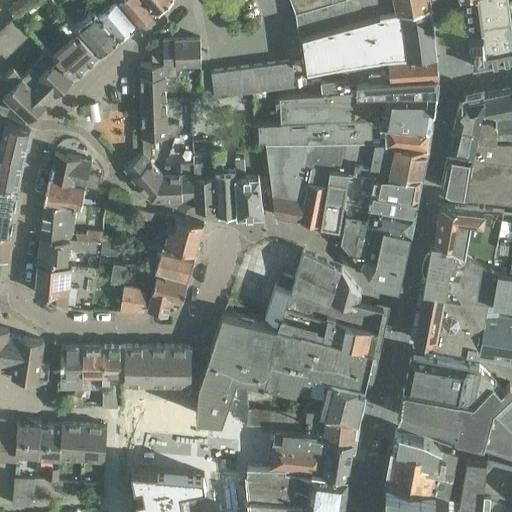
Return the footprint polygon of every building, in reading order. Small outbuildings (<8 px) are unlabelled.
[(17,0),(9,7),(16,14),(17,16),(36,0),(17,0)] [(100,8),(97,12),(119,39),(137,24),(118,0),(115,0),(102,11),(100,8)] [(118,0),(137,24),(156,10),(147,0),(118,0)] [(147,0),(156,10),(168,0),(147,0)] [(291,0),(296,11),(335,0),(291,0)] [(335,0),(296,11),(299,34),(378,12),(397,8),(394,0),(335,0)] [(394,0),(397,8),(431,3),(430,0),(394,0)] [(511,0),(466,0),(469,27),(467,25),(466,26),(469,28),(470,41),(467,44),(469,45),(470,44),(471,44),(473,65),(511,57),(511,0)] [(343,61),(368,57),(437,51),(431,3),(397,8),(378,12),(299,34),(304,68),(343,61)] [(77,20),(73,24),(79,31),(99,54),(119,39),(97,12),(95,10),(79,23),(77,20)] [(17,16),(16,14),(0,28),(0,49),(6,57),(33,32),(29,27),(28,28),(17,16)] [(72,35),(52,53),(74,76),(99,54),(79,31),(73,24),(66,17),(61,22),(72,35)] [(164,50),(152,50),(152,62),(177,62),(177,63),(201,62),(200,37),(197,37),(163,38),(164,50)] [(49,49),(22,74),(48,101),(53,96),(74,76),(52,53),(49,49)] [(348,65),(349,78),(438,73),(437,51),(368,57),(369,64),(348,65)] [(292,59),(278,61),(282,86),(295,85),(292,59)] [(278,61),(265,62),(268,88),(282,86),(278,61)] [(142,63),(140,63),(141,99),(166,99),(165,75),(177,75),(177,63),(177,62),(152,62),(142,63)] [(265,62),(252,64),(255,90),(268,88),(265,62)] [(252,64),(238,66),(241,92),(255,90),(252,64)] [(12,83),(3,91),(11,99),(28,117),(29,118),(48,101),(22,74),(14,66),(4,74),(12,83)] [(238,66),(224,68),(228,93),(241,92),(238,66)] [(228,93),(224,68),(211,69),(214,95),(228,93)] [(321,82),(322,92),(332,91),(392,88),(436,88),(438,73),(349,78),(332,80),(321,82)] [(0,74),(0,87),(3,91),(12,83),(4,74),(2,76),(0,74)] [(511,86),(483,92),(480,113),(495,109),(499,132),(511,133),(511,86)] [(280,95),(281,120),(331,118),(362,118),(430,125),(436,88),(392,88),(332,91),(322,92),(323,92),(280,95)] [(458,101),(449,146),(511,153),(511,133),(499,132),(495,109),(480,113),(483,92),(462,96),(458,101)] [(166,99),(141,99),(142,136),(151,136),(193,134),(193,121),(167,122),(166,99)] [(270,139),(270,140),(305,140),(378,139),(386,139),(427,144),(430,125),(362,118),(331,118),(281,120),(253,121),(254,139),(270,139)] [(0,148),(0,152),(23,160),(30,129),(6,121),(1,148),(0,148)] [(143,150),(124,166),(152,198),(163,173),(150,157),(152,155),(151,136),(142,136),(143,150)] [(276,215),(301,219),(311,166),(319,168),(334,169),(422,173),(427,144),(386,139),(378,139),(305,140),(270,140),(266,140),(276,215)] [(215,175),(215,208),(216,212),(238,211),(236,168),(223,168),(223,164),(219,164),(219,159),(225,159),(225,146),(219,146),(219,143),(214,143),(215,175)] [(449,189),(511,195),(511,153),(449,146),(444,167),(440,185),(449,189)] [(0,184),(18,188),(23,160),(0,152),(0,184)] [(56,152),(49,175),(85,184),(85,183),(97,186),(101,173),(89,170),(91,159),(56,152)] [(195,209),(215,208),(215,175),(204,175),(204,156),(198,156),(198,153),(193,153),(193,161),(195,198),(195,209)] [(235,155),(236,168),(238,211),(263,211),(258,173),(244,174),(244,155),(235,155)] [(163,173),(152,198),(195,198),(193,161),(180,161),(180,173),(163,173)] [(301,219),(320,223),(327,184),(317,182),(319,168),(311,166),(301,219)] [(320,223),(345,227),(349,198),(415,209),(418,193),(422,173),(334,169),(319,168),(317,182),(327,184),(320,223)] [(49,175),(44,202),(75,204),(80,205),(85,184),(49,175)] [(0,208),(14,211),(18,188),(0,184),(0,208)] [(349,198),(345,227),(372,232),(374,221),(411,227),(415,209),(349,198)] [(441,201),(435,237),(446,238),(459,245),(493,262),(503,208),(441,201)] [(44,202),(40,234),(96,238),(102,239),(103,228),(86,227),(86,231),(72,230),(75,204),(44,202)] [(0,231),(10,233),(14,211),(0,208),(0,231)] [(164,222),(159,243),(195,251),(204,222),(176,216),(173,224),(164,222)] [(372,232),(345,227),(343,238),(377,276),(396,280),(398,279),(400,278),(411,227),(374,221),(372,232)] [(0,254),(2,255),(2,256),(8,256),(10,233),(0,231),(0,254)] [(96,238),(40,234),(38,258),(67,261),(69,246),(74,247),(75,241),(79,242),(78,247),(101,249),(102,239),(96,238)] [(432,237),(427,285),(428,285),(486,296),(484,309),(511,314),(511,267),(509,267),(509,268),(498,265),(492,263),(493,262),(459,245),(446,238),(435,237),(433,236),(432,237)] [(117,240),(102,239),(101,249),(100,259),(115,260),(117,240)] [(155,270),(157,270),(188,279),(195,251),(159,243),(151,241),(150,247),(160,250),(155,270)] [(328,300),(329,298),(340,266),(303,250),(292,287),(328,300)] [(35,290),(66,308),(70,264),(38,262),(35,290)] [(349,297),(358,299),(360,290),(340,266),(329,298),(347,302),(349,297)] [(151,292),(148,311),(156,311),(167,311),(171,298),(182,301),(188,279),(157,270),(151,292)] [(279,325),(373,348),(383,305),(358,299),(349,297),(347,302),(329,298),(328,300),(292,287),(278,282),(267,311),(273,317),(280,320),(279,325)] [(120,310),(132,311),(136,287),(124,285),(120,310)] [(436,343),(511,356),(511,314),(484,309),(486,296),(428,285),(427,285),(418,335),(429,337),(436,343)] [(136,287),(132,311),(144,311),(147,290),(136,287)] [(254,375),(325,390),(328,373),(365,382),(373,348),(279,325),(223,312),(199,379),(196,413),(222,415),(235,380),(239,372),(254,375)] [(8,333),(9,327),(0,326),(0,363),(1,364),(0,370),(47,377),(50,360),(40,359),(43,339),(8,333)] [(83,405),(84,344),(62,344),(62,381),(75,380),(74,390),(68,391),(67,403),(83,405)] [(104,344),(84,344),(83,405),(93,404),(93,371),(102,371),(102,379),(104,379),(104,344)] [(104,344),(104,379),(109,379),(109,371),(124,371),(125,344),(104,344)] [(125,344),(124,371),(125,371),(125,378),(146,378),(147,344),(125,344)] [(147,344),(146,378),(169,378),(170,344),(147,344)] [(170,344),(169,378),(191,378),(191,344),(170,344)] [(411,350),(403,389),(475,402),(496,380),(480,364),(418,352),(411,350)] [(251,382),(254,375),(239,372),(235,380),(247,382),(251,382)] [(325,390),(321,408),(356,417),(365,382),(328,373),(325,390)] [(475,402),(403,389),(399,414),(455,436),(511,453),(511,383),(511,382),(505,388),(496,380),(475,402)] [(102,404),(117,405),(114,385),(104,385),(102,404)] [(247,423),(275,425),(301,427),(318,430),(318,434),(353,438),(356,417),(321,408),(308,407),(307,416),(302,416),(302,411),(249,407),(247,423)] [(18,421),(16,441),(5,440),(3,460),(16,461),(16,452),(37,454),(40,424),(41,424),(41,419),(26,418),(25,421),(18,420),(18,421)] [(5,440),(16,441),(18,421),(6,420),(5,440)] [(62,421),(62,423),(60,455),(82,457),(85,423),(62,421)] [(47,425),(41,424),(40,424),(37,454),(37,456),(59,458),(60,455),(62,423),(47,422),(47,425)] [(107,425),(85,423),(82,457),(104,458),(107,425)] [(275,425),(269,464),(348,474),(353,438),(318,434),(318,430),(301,427),(275,425)] [(394,440),(393,446),(416,450),(415,458),(439,462),(442,445),(441,444),(422,436),(401,429),(398,440),(394,440)] [(393,446),(387,480),(449,492),(457,449),(442,445),(439,462),(415,458),(416,450),(393,446)] [(511,511),(511,466),(488,460),(488,462),(470,459),(458,511),(511,511)] [(248,463),(247,469),(247,473),(250,494),(291,498),(343,506),(348,474),(269,464),(261,463),(261,464),(248,463)] [(172,469),(132,465),(139,511),(186,511),(181,488),(206,483),(204,471),(191,470),(172,469)] [(46,478),(58,479),(59,467),(47,466),(46,478)] [(244,470),(221,472),(223,492),(231,492),(238,491),(246,490),(244,470)] [(14,475),(13,489),(33,491),(34,477),(14,475)] [(383,511),(444,511),(449,492),(387,480),(385,490),(383,511)] [(33,491),(13,489),(12,503),(32,505),(33,491)] [(246,490),(238,491),(240,503),(247,502),(246,490)] [(238,491),(231,492),(232,504),(240,503),(238,491)] [(231,492),(223,492),(224,504),(232,504),(231,492)] [(291,498),(250,494),(252,511),(343,511),(343,506),(291,498)]
